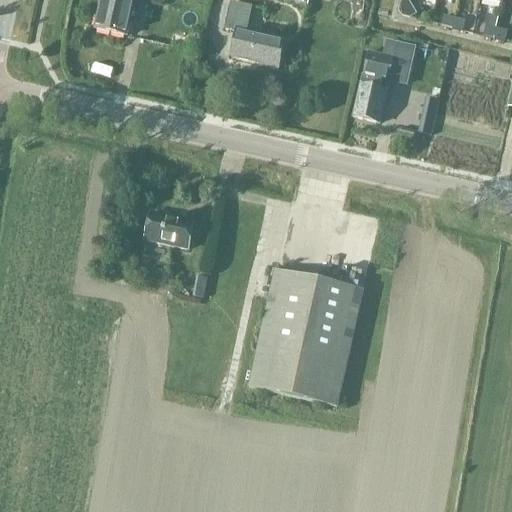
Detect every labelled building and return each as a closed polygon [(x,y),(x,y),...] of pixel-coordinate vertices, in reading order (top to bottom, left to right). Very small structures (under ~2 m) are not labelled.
[(101,0),(95,27),(126,34),(133,0),(101,0)] [(277,69),(284,39),(244,30),(250,5),(231,0),(225,26),(236,29),(230,54),(260,61),(259,65),(277,69)] [(452,2),(450,14),(470,18),(472,6),(452,2)] [(452,30),(454,20),(443,17),(441,27),(452,30)] [(465,23),(454,20),(452,30),(462,33),(465,23)] [(493,40),(496,30),(485,28),(483,38),(493,40)] [(507,33),(496,30),(493,40),(504,43),(507,33)] [(362,75),(353,117),(378,123),(388,81),(401,84),(405,85),(413,48),(396,45),(393,59),(392,59),(367,53),(362,75)] [(419,135),(430,137),(434,119),(423,116),(419,135)] [(188,253),(194,224),(149,215),(143,243),(188,253)] [(280,271),(275,270),(274,270),(248,390),(337,409),(362,293),(279,275),(280,271)]
